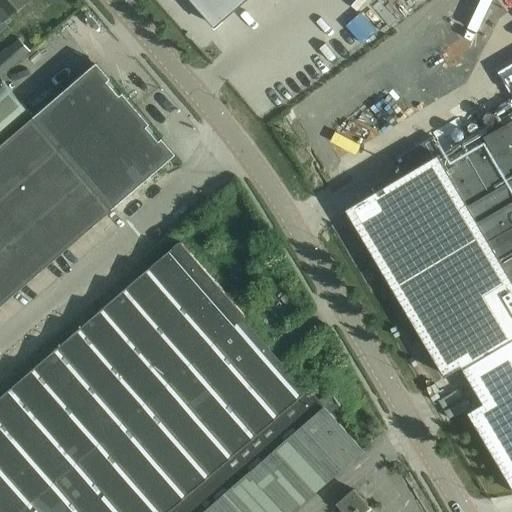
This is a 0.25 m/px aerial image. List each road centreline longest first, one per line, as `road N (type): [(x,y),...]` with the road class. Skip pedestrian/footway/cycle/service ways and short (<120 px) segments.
road 1 (unclassified): [(454,511),(270,191),(116,0)]
road 2 (unknown): [(0,346),(236,147),(394,0)]
